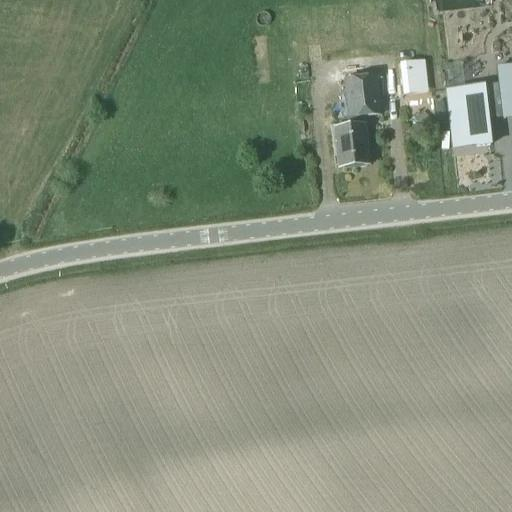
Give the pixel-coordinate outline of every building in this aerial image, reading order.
[(372,25),(385,25),(384,2),(371,3),(372,25)] [(411,3),(412,45),(443,44),(442,2),(411,3)] [(317,4),(316,36),(368,37),(368,5),(317,4)] [(405,5),(384,6),(386,49),(407,48),(405,5)] [(287,45),(306,44),(306,26),(287,27),(287,45)] [(493,92),(491,59),(405,62),(406,96),(493,92)] [(365,130),(364,119),(381,117),(376,80),(344,83),(350,131),(335,133),(340,169),(367,166),(365,146),(368,145),(366,129),(365,130)] [(474,103),(443,107),(448,149),(462,148),(463,151),(480,149),(474,103)]
